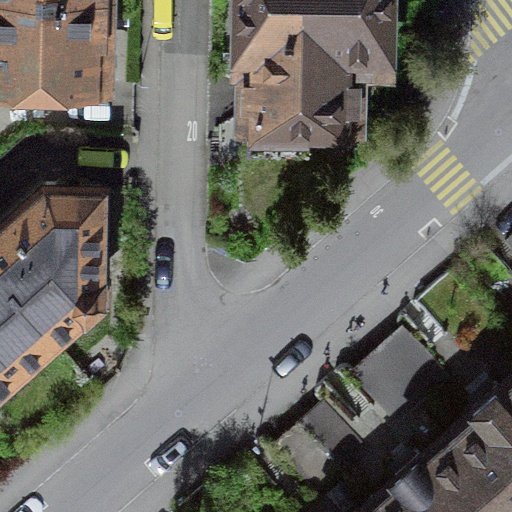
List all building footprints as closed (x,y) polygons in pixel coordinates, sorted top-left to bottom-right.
[(104,79),(105,0),(0,0),(0,76),(39,78),(104,79)] [(380,64),(381,0),(245,0),(243,113),(249,113),(248,142),(308,144),(309,114),(356,115),(357,63),(380,64)] [(0,387),(13,376),(18,364),(99,293),(101,184),(46,182),(0,222),(0,387)] [(392,338),(379,349),(423,399),(449,376),(405,326),(392,338)] [(366,360),(353,372),(398,422),(423,399),(379,349),(366,360)] [(511,500),(511,374),(500,385),(495,379),(484,389),(472,400),(477,405),(449,429),(511,500)] [(311,408),(298,419),(343,470),(369,448),(324,397),(311,408)] [(286,431),(273,442),(317,493),(343,470),(298,419),(286,431)] [(511,511),(511,500),(449,429),(422,453),(417,448),(405,458),(394,468),(399,473),(369,499),(380,511),(511,511)] [(380,511),(369,499),(354,511),(380,511)]
